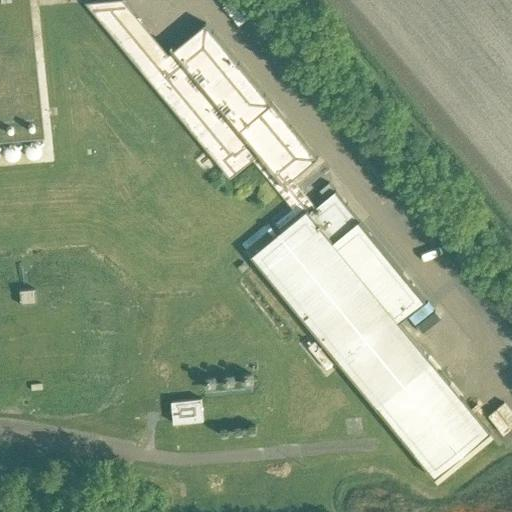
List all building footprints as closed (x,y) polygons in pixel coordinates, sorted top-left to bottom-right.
[(0,0),(0,138),(44,134),(31,0),(0,0)] [(297,209),(311,198),(296,180),(321,159),(209,23),(172,54),(127,0),(111,0),(89,2),(234,178),(256,160),(297,209)] [(231,0),(237,9),(250,1),(249,0),(231,0)] [(22,305),(37,303),(36,289),(20,291),(22,305)] [(176,424),(206,421),(204,399),(174,402),(176,424)]
